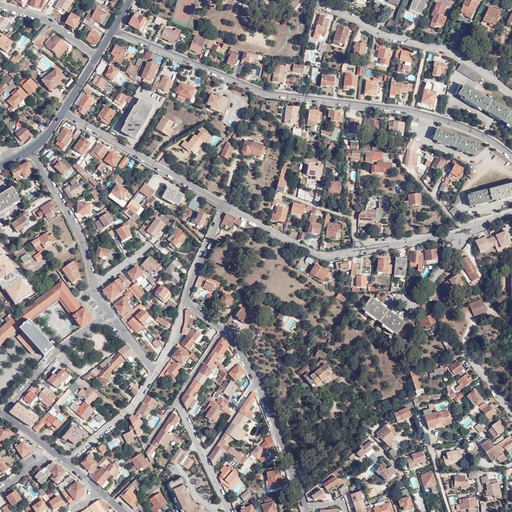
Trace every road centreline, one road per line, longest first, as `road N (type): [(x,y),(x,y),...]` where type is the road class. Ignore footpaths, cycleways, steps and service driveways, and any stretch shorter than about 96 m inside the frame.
road 1 (residential): [(113,29),(257,91),(410,111),(468,128),(511,160)]
road 2 (residential): [(511,94),(458,56),(372,32),(318,0)]
road 3 (residential): [(62,111),(222,205)]
road 4 (residential): [(29,150),(79,236),(92,287)]
road 5 (residential): [(222,205),(313,252),(362,250)]
road 6 (residential): [(222,328),(175,399),(203,457)]
road 7 (residential): [(108,315),(50,355),(0,413)]
road 8 (residential): [(254,383),(304,511)]
road 9 (residential): [(65,461),(130,410),(153,372)]
